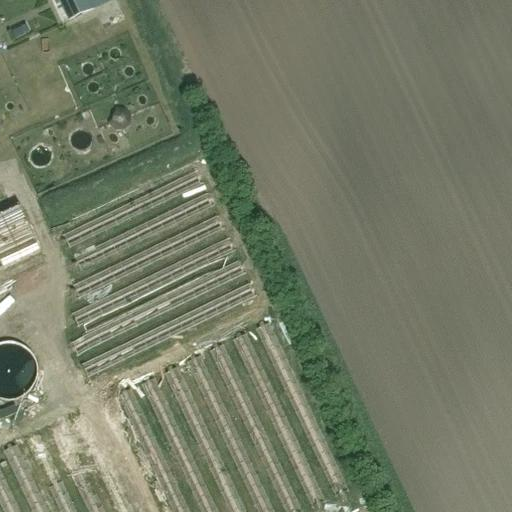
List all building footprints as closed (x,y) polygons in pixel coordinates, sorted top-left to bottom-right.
[(63,0),(72,20),(93,10),(89,0),(63,0)] [(105,73),(112,90),(129,82),(122,65),(105,73)] [(132,111),(117,113),(119,130),(134,128),(132,111)] [(0,272),(41,253),(34,239),(19,207),(0,216),(0,272)] [(36,382),(38,372),(36,363),(31,354),(24,348),(16,344),(6,343),(0,344),(0,399),(6,401),(16,401),(24,397),(31,390),(36,382)]
